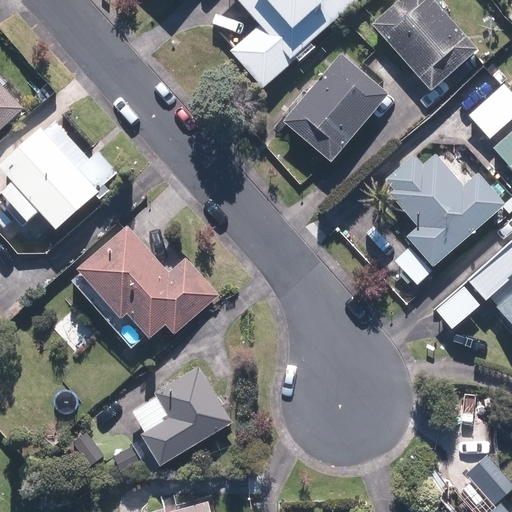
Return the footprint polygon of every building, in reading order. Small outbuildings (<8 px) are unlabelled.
[(244,0),(264,22),(233,50),(267,87),(362,0),(244,0)] [(439,0),(401,0),(376,24),(437,89),(483,46),(439,0)] [(393,93),(345,52),(287,121),(335,162),(393,93)] [(511,83),(511,74),(498,60),(463,92),(481,112),(511,83)] [(0,133),(28,106),(0,77),(0,133)] [(104,197),(125,178),(98,150),(92,156),(59,122),(51,131),(47,127),(6,166),(18,179),(0,196),(28,226),(46,208),(65,228),(100,194),(104,197)] [(511,134),(498,147),(511,162),(511,134)] [(420,283),(509,203),(481,171),(468,183),(441,152),(429,162),(421,154),(391,180),(398,188),(394,192),(422,225),(411,235),(418,243),(399,259),(420,283)] [(174,268),(132,223),(84,268),(87,271),(76,281),(116,325),(124,317),(126,319),(131,313),(155,339),(170,325),(179,334),(222,294),(187,255),(174,268)] [(511,318),(511,246),(473,279),(490,300),(494,296),(511,318)] [(237,422),(203,363),(160,389),(163,394),(140,408),(153,430),(135,441),(153,472),(237,422)] [(466,474),(496,507),(505,499),(511,492),(511,479),(488,454),(466,474)] [(511,511),(511,505),(505,499),(496,507),(490,511),(511,511)] [(215,511),(212,500),(170,510),(169,506),(143,511),(215,511)]
